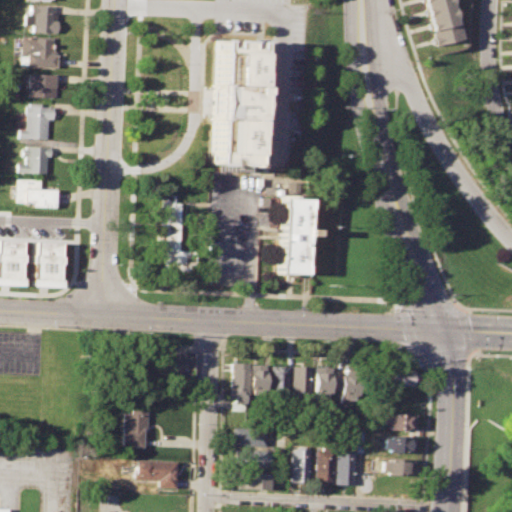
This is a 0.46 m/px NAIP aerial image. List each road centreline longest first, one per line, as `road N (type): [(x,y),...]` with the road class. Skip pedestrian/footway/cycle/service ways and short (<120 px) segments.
road 1 (secondary): [(442,511),(444,368),(372,120),(362,0)]
road 2 (secondary): [(0,309),(511,331)]
road 3 (residential): [(113,0),(101,314)]
road 4 (residential): [(511,242),(448,163),(369,0)]
road 5 (residential): [(205,497),(443,507)]
road 6 (residential): [(204,511),(212,321)]
road 7 (residential): [(491,0),(488,69),(511,159)]
